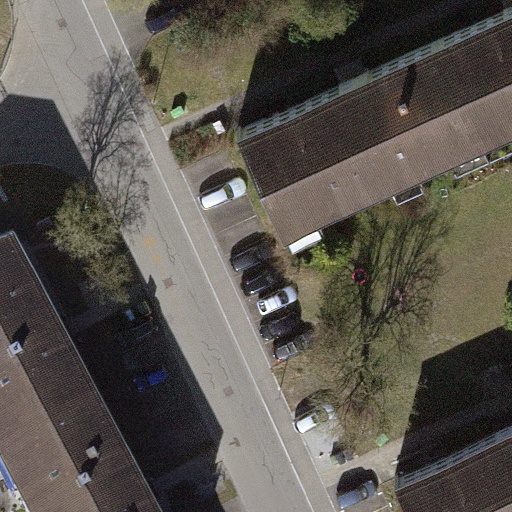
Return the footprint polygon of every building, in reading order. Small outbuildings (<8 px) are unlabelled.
[(511,23),(451,50),(495,151),(511,143),(511,23)] [(451,50),(269,129),(314,230),(495,151),(451,50)] [(0,272),(0,475),(1,478),(101,427),(18,263),(0,272)] [(144,511),(101,427),(1,478),(18,511),(144,511)] [(511,511),(511,436),(431,472),(448,511),(511,511)]
